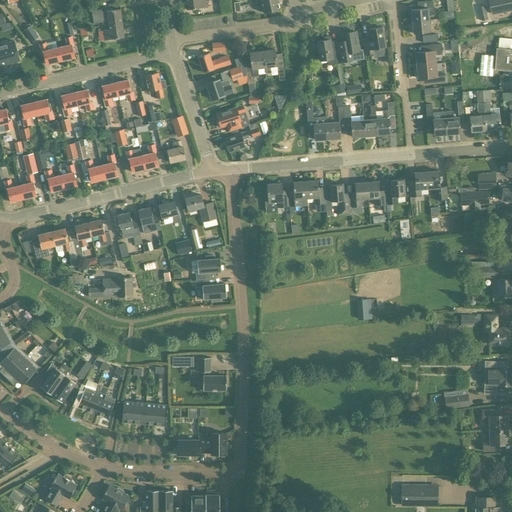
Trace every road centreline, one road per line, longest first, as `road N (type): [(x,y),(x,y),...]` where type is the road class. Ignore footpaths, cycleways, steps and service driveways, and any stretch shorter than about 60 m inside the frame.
road 1 (residential): [(101,466),(238,468),(243,332),(229,170)]
road 2 (residential): [(1,215),(212,171)]
road 3 (residential): [(229,170),(410,154)]
road 4 (residential): [(174,51),(0,95)]
road 5 (residential): [(410,154),(395,0)]
road 6 (residential): [(170,38),(286,24),(296,10)]
road 7 (residential): [(212,171),(174,51)]
